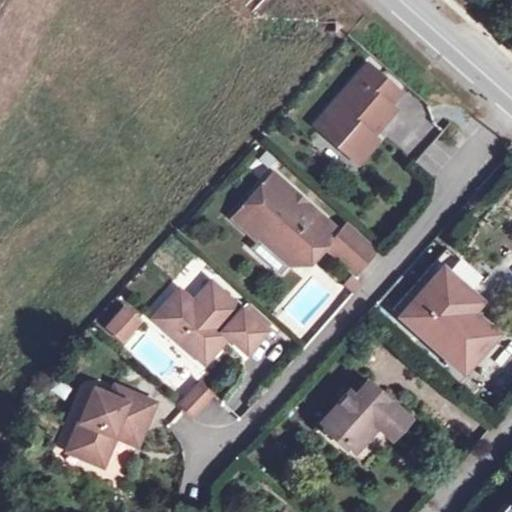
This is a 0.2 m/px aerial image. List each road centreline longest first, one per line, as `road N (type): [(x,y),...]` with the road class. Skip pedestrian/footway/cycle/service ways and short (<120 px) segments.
road 1 (residential): [(511,133),(219,454)]
road 2 (secondary): [(399,0),(511,98)]
